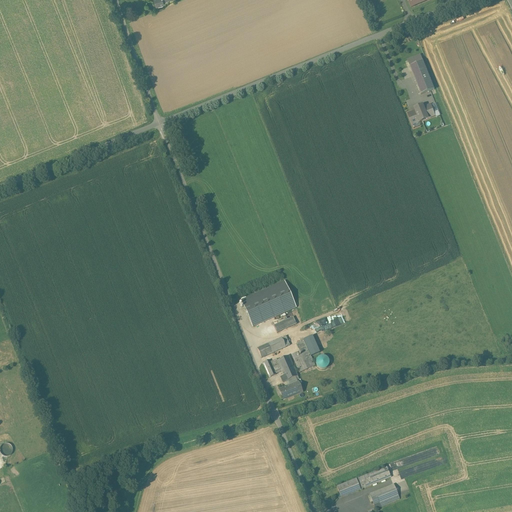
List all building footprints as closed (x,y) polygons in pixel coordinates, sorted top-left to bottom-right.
[(436,90),(424,61),(409,66),(421,96),(436,90)] [(423,105),(418,107),(424,121),(434,116),(430,105),(424,108),(423,105)] [(413,125),(424,121),(418,107),(414,109),(415,111),(409,114),(410,116),(409,116),(413,125)] [(285,282),(241,301),(252,327),(296,308),(285,282)] [(336,325),(344,322),(340,313),(315,323),(317,328),(335,322),(336,325)] [(293,318),(273,326),(277,334),(296,325),(293,318)] [(285,337),(257,349),(262,358),(289,346),(285,337)] [(299,372),(315,366),(303,341),(296,344),(299,351),(291,355),(299,372)] [(269,360),(263,363),(269,378),(276,375),(276,374),(282,372),(283,376),(280,378),(283,383),(286,382),(295,378),(297,377),(288,356),(277,361),(280,368),(275,370),(272,362),(270,362),(269,360)] [(323,356),(319,356),(318,357),(316,359),(316,363),(317,366),(319,368),(323,368),(325,367),(327,366),(328,365),(328,361),(327,358),(323,356)] [(295,378),(286,382),(288,387),(298,383),(297,381),(295,378)] [(288,387),(279,391),(283,400),(302,392),(298,383),(288,387)] [(12,445),(2,445),(2,453),(11,453),(12,445)] [(386,467),(337,487),(341,497),(390,477),(386,467)] [(393,485),(370,494),(374,505),(398,495),(393,485)]
